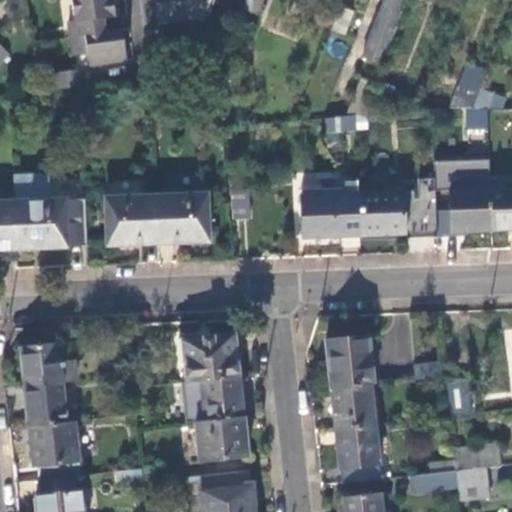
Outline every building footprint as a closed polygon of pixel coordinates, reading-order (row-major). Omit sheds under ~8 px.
[(68,39),(104,33),(102,17),(113,16),(110,0),(69,0),(72,19),(65,20),(68,39)] [(156,5),(159,23),(200,17),(206,0),(185,0),(185,1),(156,5)] [(246,0),(244,10),(260,14),(264,0),(246,0)] [(335,17),(293,0),(289,13),(330,30),(335,17)] [(406,0),(383,0),(361,56),(381,65),(406,0)] [(331,30),(343,35),(352,12),(340,7),(331,30)] [(124,62),(120,31),(104,33),(68,39),(70,56),(87,54),(89,67),(124,62)] [(178,39),(162,41),(165,65),(182,62),(178,39)] [(0,65),(10,56),(0,45),(0,65)] [(469,63),(450,109),(467,110),(471,110),(480,88),(487,71),(469,63)] [(75,69),(45,72),(51,91),(77,89),(75,69)] [(336,112),(336,117),(353,115),(362,115),(373,84),(362,80),(348,111),(336,112)] [(505,97),(480,88),(471,110),(487,108),(489,108),(502,108),(505,97)] [(487,108),(471,110),(467,110),(469,130),(488,130),(487,108)] [(336,117),(327,118),(328,133),(353,133),(353,115),(336,117)] [(82,248),(81,201),(49,202),(48,171),(29,172),(30,196),(13,196),(13,203),(15,249),(82,248)] [(29,172),(12,172),(13,196),(30,196),(29,172)] [(354,177),(341,177),(341,188),(354,188),(354,177)] [(418,192),(401,193),(402,234),(358,236),(358,242),(437,239),(435,186),(418,187),(418,192)] [(298,238),(356,236),(355,194),(354,188),(341,188),(297,190),(298,238)] [(452,232),(492,231),(490,190),(490,188),(450,189),(452,232)] [(492,231),(511,229),(511,189),(490,190),(492,231)] [(244,191),(228,191),(230,219),(246,218),(244,191)] [(355,194),(356,236),(358,236),(402,234),(401,193),(355,194)] [(152,199),(153,245),(205,243),(203,196),(152,199)] [(103,247),(153,245),(152,199),(102,200),(103,247)] [(0,250),(15,249),(13,203),(0,203),(0,250)] [(186,383),(238,378),(233,334),(179,341),(181,362),(184,362),(186,383)] [(326,341),(331,389),(371,385),(374,385),(368,336),(326,341)] [(21,347),(24,386),(63,382),(74,381),(72,359),(60,343),(21,347)] [(445,377),(444,361),(414,365),(416,380),(445,377)] [(186,383),(181,384),(185,423),(195,422),(204,421),(242,417),(238,378),(186,383)] [(450,416),(472,414),(469,380),(446,382),(450,416)] [(24,386),(28,427),(66,423),(63,382),(24,386)] [(331,389),(335,429),(375,425),(371,385),(331,389)] [(247,456),(242,417),(204,421),(195,422),(199,462),(247,456)] [(66,423),(28,427),(29,446),(33,446),(35,467),(76,462),(72,422),(66,423)] [(375,425),(335,429),(340,469),(379,465),(375,425)] [(457,455),(488,452),(487,445),(456,448),(457,455)] [(486,467),(500,466),(499,451),(488,452),(457,455),(454,456),(454,458),(455,470),(486,467)] [(428,461),(429,473),(455,470),(454,458),(428,461)] [(455,470),(457,486),(459,500),(489,497),(486,467),(455,470)] [(141,470),(117,472),(118,484),(142,482),(141,470)] [(429,473),(427,474),(428,488),(457,486),(455,470),(429,473)] [(40,481),(42,496),(76,491),(75,477),(40,481)] [(203,511),(253,511),(251,487),(201,493),(203,511)] [(37,496),(38,511),(83,511),(81,491),(76,491),(42,496),(37,496)] [(343,498),(344,511),(382,511),(380,494),(343,498)]
